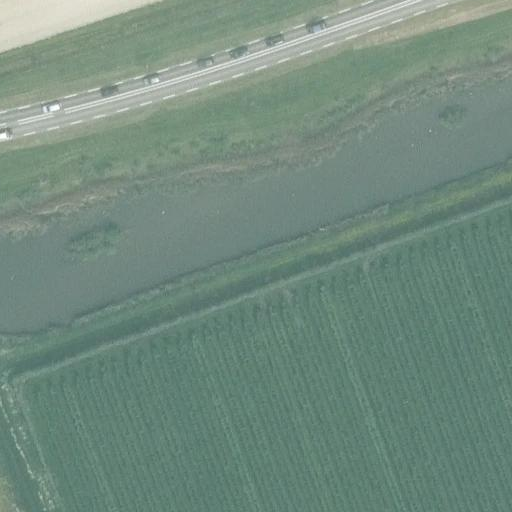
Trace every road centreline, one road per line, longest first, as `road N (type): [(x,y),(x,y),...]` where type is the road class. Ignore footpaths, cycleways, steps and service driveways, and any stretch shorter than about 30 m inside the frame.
road 1 (secondary): [(0,125),(296,43)]
road 2 (secondary): [(296,43),(441,0)]
